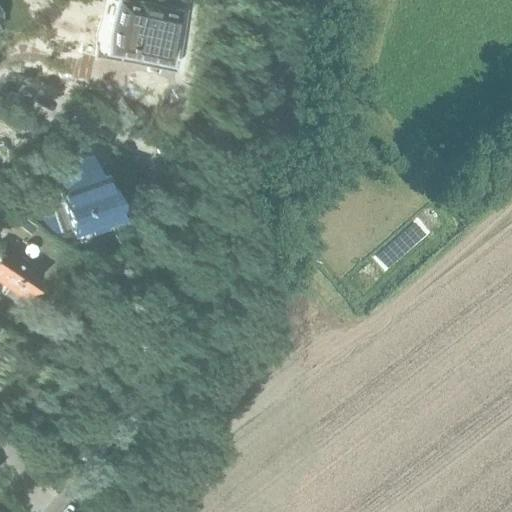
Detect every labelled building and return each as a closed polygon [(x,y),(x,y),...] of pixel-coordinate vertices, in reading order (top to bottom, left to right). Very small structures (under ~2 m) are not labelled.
[(101,0),(91,53),(171,68),(183,9),(134,0),(101,0)] [(0,150),(11,150),(11,130),(0,130),(0,150)] [(90,164),(87,154),(46,169),(49,177),(40,180),(52,213),(35,219),(52,232),(67,226),(67,227),(84,222),(87,224),(95,221),(97,217),(114,211),(99,170),(88,175),(85,166),(90,164)] [(24,218),(19,226),(29,233),(34,225),(24,218)] [(0,281),(21,296),(38,269),(0,243),(0,281)]
